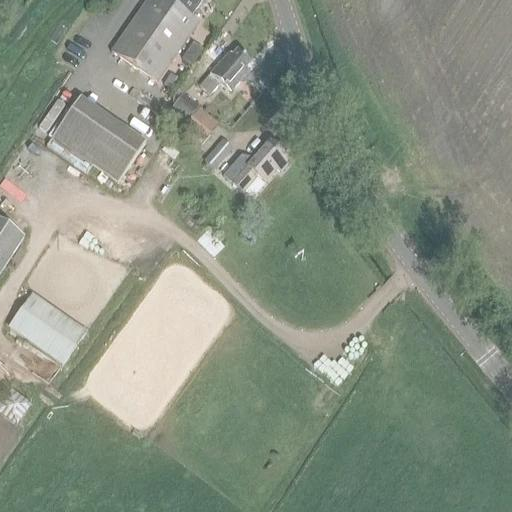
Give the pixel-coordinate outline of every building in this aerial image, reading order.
[(190,20),(203,0),(148,0),(110,55),(155,87),(198,25),(190,20)] [(11,2),(0,14),(0,18),(9,27),(23,12),(11,2)] [(245,70),(250,64),(237,52),(232,58),(228,55),(209,78),(199,90),(209,98),(219,86),(229,95),(248,73),(245,70)] [(170,77),(163,88),(174,95),(181,85),(170,77)] [(74,97),(48,142),(117,183),(144,138),(74,97)] [(199,111),(196,115),(182,132),(201,148),(218,127),(199,111)] [(222,142),(204,163),(214,172),(232,151),(222,142)] [(241,196),(244,193),(252,200),(276,172),(280,176),(291,163),(269,144),(249,166),(240,158),(222,179),(241,196)] [(161,153),(173,163),(179,157),(166,147),(161,153)] [(0,275),(24,239),(0,223),(0,275)] [(86,335),(32,296),(8,330),(63,369),(86,335)]
